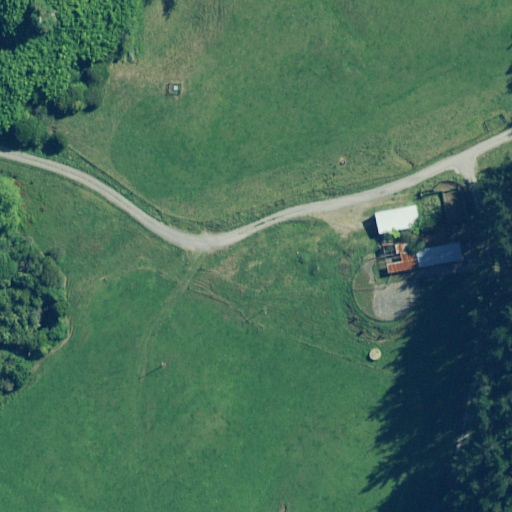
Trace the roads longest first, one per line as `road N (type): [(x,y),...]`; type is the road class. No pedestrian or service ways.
road 1 (track): [(511,134),(362,200),(275,215),(202,244),(105,182),(0,153)]
road 2 (track): [(452,511),(487,267),(465,156)]
